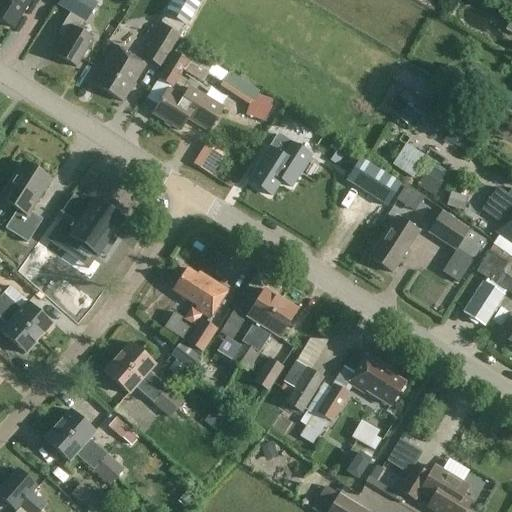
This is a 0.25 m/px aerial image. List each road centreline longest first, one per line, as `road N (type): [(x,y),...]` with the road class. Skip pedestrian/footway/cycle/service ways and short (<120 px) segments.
road 1 (tertiary): [(511,399),(190,194)]
road 2 (unclassified): [(0,437),(104,319),(190,194)]
road 3 (tertiary): [(190,194),(0,73)]
